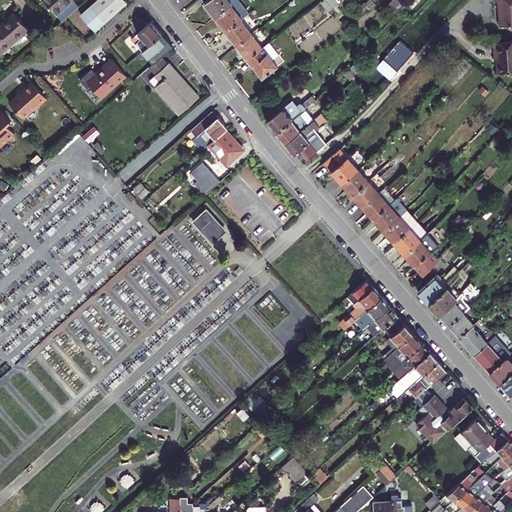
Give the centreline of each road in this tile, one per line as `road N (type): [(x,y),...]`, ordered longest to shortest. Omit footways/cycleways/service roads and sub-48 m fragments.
road 1 (residential): [(511,421),(299,180)]
road 2 (residential): [(299,180),(445,28),(478,19)]
road 3 (residential): [(299,180),(158,0)]
road 4 (residential): [(142,0),(85,51),(26,68),(0,88)]
